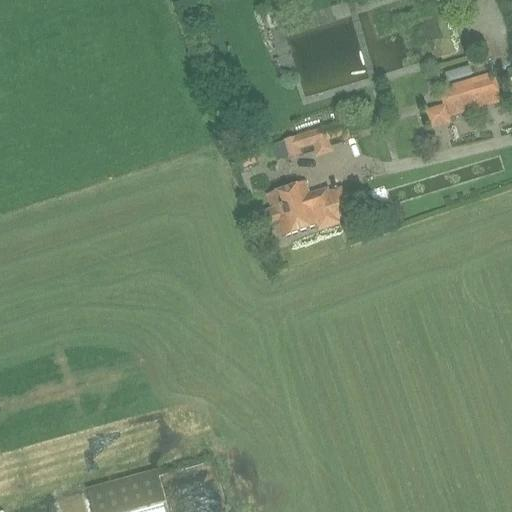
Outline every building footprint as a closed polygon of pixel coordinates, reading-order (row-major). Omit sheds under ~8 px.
[(486,0),(481,0),(455,8),(469,56),(500,47),(486,0)] [(322,20),(277,34),(287,64),(331,50),(322,20)] [(439,97),(442,107),(424,112),(429,131),(447,125),(446,121),(501,105),(494,81),(439,97)] [(354,121),(276,145),(279,154),(285,152),(288,161),(304,157),(302,151),(340,139),(342,144),(359,139),(354,121)] [(334,191),(329,192),(328,189),(310,195),(306,182),(267,195),(272,209),(259,214),(265,231),(278,226),(282,238),(318,226),(320,231),(340,224),(339,221),(353,217),(343,188),(339,189),(338,187),(333,189),(334,191)] [(167,511),(157,472),(87,491),(92,511),(167,511)]
